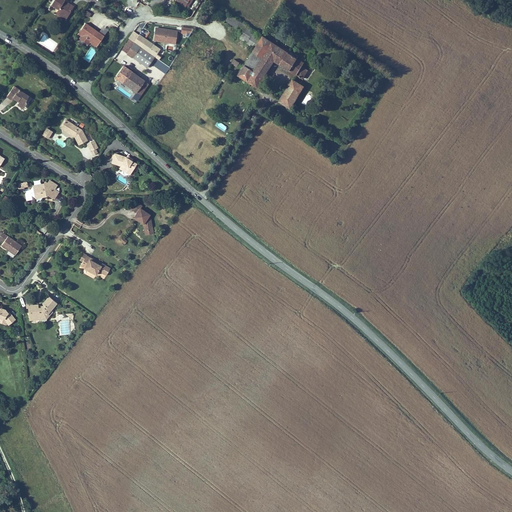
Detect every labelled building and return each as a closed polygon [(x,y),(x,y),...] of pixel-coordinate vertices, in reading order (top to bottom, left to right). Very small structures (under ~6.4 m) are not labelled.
[(59,8),(57,10),(68,16),(71,10),(69,9),(72,4),(67,1),(66,2),(63,0),(52,0),(51,3),(59,8)] [(68,16),(57,10),(55,13),(66,19),(68,16)] [(249,60),(269,73),(272,67),(262,61),(272,44),(262,38),(228,17),(225,23),(243,35),(242,37),(250,42),(248,46),(255,50),(249,60)] [(84,30),(81,34),(80,37),(86,41),(89,37),(98,44),(100,41),(104,34),(86,22),(81,28),(84,30)] [(100,31),(104,34),(108,29),(104,25),(100,31)] [(177,34),(178,30),(155,27),(155,33),(153,40),(176,43),(176,40),(178,40),(179,34),(177,34)] [(140,46),(155,56),(159,59),(164,52),(160,49),(160,48),(140,33),(139,34),(133,31),(128,38),(129,38),(140,46)] [(89,37),(86,41),(91,45),(92,43),(96,45),(98,44),(89,37)] [(239,41),(248,46),(250,42),(242,37),(239,41)] [(132,57),(140,46),(129,38),(121,49),(132,57)] [(262,61),(272,67),(275,63),(282,68),(290,55),(272,44),(262,61)] [(132,57),(147,67),(155,56),(140,46),(132,57)] [(89,61),(96,50),(90,47),(84,58),(89,61)] [(290,55),(282,68),(304,81),(309,74),(303,70),(307,62),(302,59),(301,62),(290,55)] [(245,66),(234,60),(232,65),(242,71),(245,66)] [(269,73),(249,60),(245,66),(242,71),(238,78),(258,90),(269,73)] [(141,94),(149,83),(144,80),(145,79),(123,64),(120,69),(115,76),(141,94)] [(293,78),(279,100),(291,107),(305,85),(293,78)] [(14,85),(8,94),(13,97),(14,95),(19,98),(19,101),(22,103),(26,102),(25,100),(29,95),(14,85)] [(66,119),(62,125),(66,127),(64,130),(70,134),(74,137),(79,145),(88,140),(82,130),(66,119)] [(46,127),(42,133),(48,137),(52,131),(46,127)] [(94,140),(87,143),(91,151),(96,149),(98,148),(94,140)] [(115,152),(112,162),(120,165),(121,163),(125,165),(123,167),(131,172),(137,163),(126,157),(115,152)] [(125,165),(121,163),(120,165),(119,167),(130,174),(131,172),(123,167),(125,165)] [(53,182),(49,179),(47,182),(45,181),(44,183),(38,184),(34,191),(37,193),(39,190),(46,195),(48,195),(54,199),(59,192),(55,189),(58,185),(53,182)] [(24,187),(27,186),(27,182),(20,183),(17,187),(21,191),(24,187)] [(135,201),(130,208),(136,212),(133,216),(140,221),(142,219),(145,221),(143,223),(144,228),(147,230),(153,229),(150,214),(141,207),(142,205),(135,201)] [(8,248),(13,242),(7,238),(3,245),(8,248)] [(8,248),(6,251),(13,256),(14,254),(18,257),(17,258),(20,261),(26,252),(13,242),(8,248)] [(86,264),(85,267),(97,274),(99,271),(106,275),(110,267),(102,263),(101,265),(97,263),(93,261),(94,259),(87,254),(82,262),(86,264)] [(31,301),(25,301),(26,307),(28,307),(28,313),(33,313),(34,319),(42,318),(46,313),(49,315),(54,310),(52,308),(56,303),(49,296),(43,303),(45,304),(43,306),(41,308),(37,309),(37,306),(37,304),(31,304),(31,301)] [(5,310),(1,309),(0,309),(0,318),(4,319),(9,325),(16,319),(10,312),(8,313),(6,310),(5,310)]
